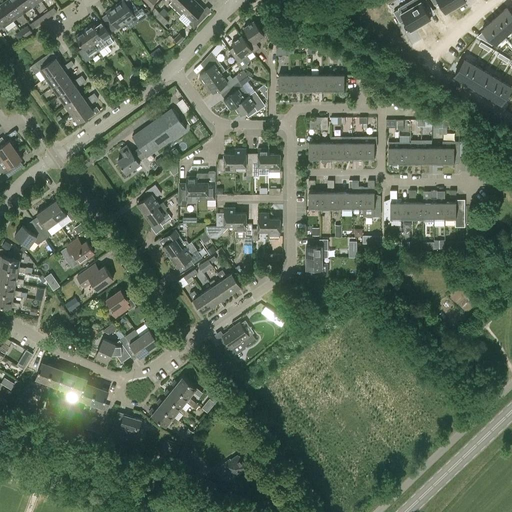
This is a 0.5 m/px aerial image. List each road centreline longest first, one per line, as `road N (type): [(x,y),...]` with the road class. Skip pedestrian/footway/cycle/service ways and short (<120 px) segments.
road 1 (unclassified): [(220,511),(0,429)]
road 2 (residential): [(189,343),(58,156)]
road 3 (residential): [(189,343),(289,267),(291,199)]
road 4 (unclassified): [(378,511),(511,384)]
road 5 (residential): [(511,115),(434,75),(448,38),(489,4)]
road 6 (residential): [(289,124),(298,109),(378,109),(381,174)]
road 7 (primary): [(405,511),(511,411)]
road 8 (unclassified): [(173,67),(58,156)]
road 9 (residential): [(0,318),(121,377)]
